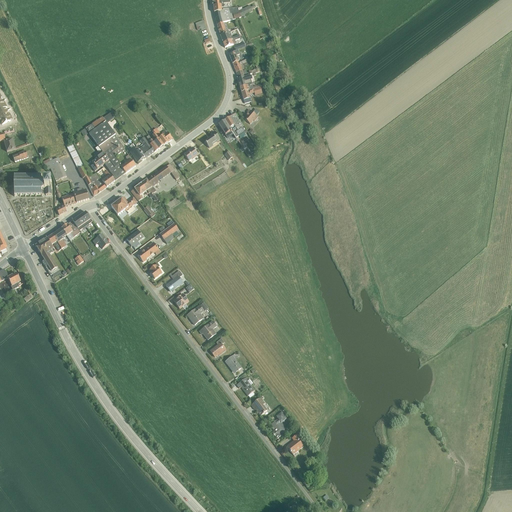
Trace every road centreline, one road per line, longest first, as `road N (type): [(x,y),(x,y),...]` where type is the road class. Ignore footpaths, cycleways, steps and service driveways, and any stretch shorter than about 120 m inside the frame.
road 1 (unclassified): [(88,205),(319,511)]
road 2 (residential): [(206,0),(228,72),(225,105),(88,205)]
road 3 (tertiary): [(70,343),(116,416),(200,511)]
